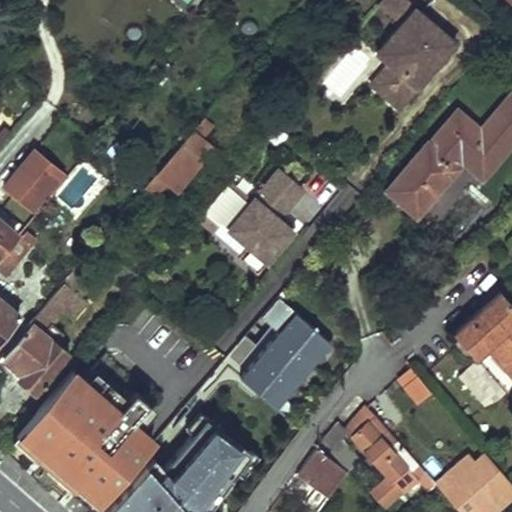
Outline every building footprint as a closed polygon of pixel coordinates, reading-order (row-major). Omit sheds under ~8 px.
[(453,45),(398,0),(381,0),(375,7),(399,27),(375,56),(387,66),(369,88),(398,111),(453,45)] [(511,102),(485,135),(458,113),(430,147),(427,145),(390,189),(418,213),(462,161),(484,180),(511,146),(511,102)] [(203,117),(192,129),(202,138),(213,126),(203,117)] [(202,138),(192,129),(152,175),(165,186),(175,195),(215,149),(202,138)] [(62,172),(33,147),(2,183),(31,208),(62,172)] [(300,189),(277,170),(250,202),(227,183),(194,221),(210,234),(218,224),(245,247),(235,258),(254,274),(290,232),(274,219),(300,189)] [(58,189),(67,206),(88,195),(92,203),(107,196),(95,173),(84,179),(82,176),(58,189)] [(165,186),(152,175),(141,189),(153,199),(165,186)] [(439,214),(464,187),(453,177),(427,204),(439,214)] [(0,213),(0,248),(17,229),(0,213)] [(0,273),(31,240),(22,232),(0,257),(0,273)] [(63,280),(0,353),(0,371),(28,395),(64,353),(41,332),(61,309),(71,317),(85,300),(63,280)] [(0,332),(21,307),(0,288),(0,332)] [(511,306),(498,291),(453,331),(476,357),(487,348),(511,376),(511,306)] [(328,340),(278,296),(261,315),(278,329),(261,349),(244,334),(211,372),(214,376),(225,363),(258,392),(268,381),(281,392),(328,340)] [(415,403),(432,391),(412,363),(395,375),(415,403)] [(115,408),(70,368),(15,433),(72,483),(128,420),(145,400),(132,388),(115,408)] [(271,404),(281,392),(268,381),(258,392),(271,404)] [(422,472),(364,406),(343,425),(387,475),(368,491),(382,507),(422,472)] [(97,511),(201,511),(200,511),(244,455),(203,418),(161,465),(154,472),(142,462),(97,511)] [(128,420),(72,483),(93,502),(149,438),(128,420)] [(344,471),(313,448),(296,472),(328,494),(344,471)] [(494,511),(511,496),(511,485),(482,452),(465,467),(458,459),(433,481),(459,511),(494,511)] [(142,462),(154,472),(161,465),(149,454),(142,462)]
